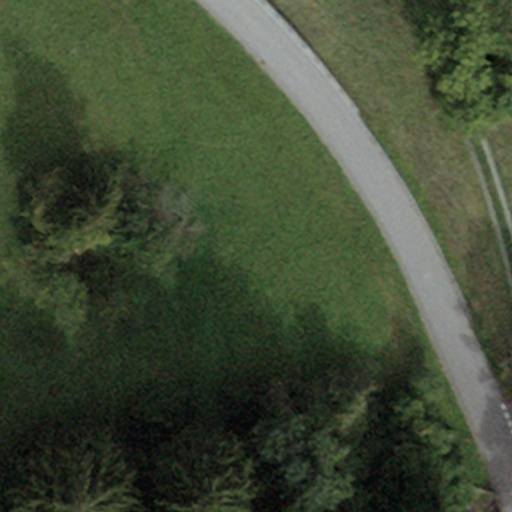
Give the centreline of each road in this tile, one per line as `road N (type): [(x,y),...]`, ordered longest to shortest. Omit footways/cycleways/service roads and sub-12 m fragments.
road 1 (unclassified): [(511,475),(404,209),(313,93),(220,0)]
road 2 (track): [(511,255),(425,0)]
